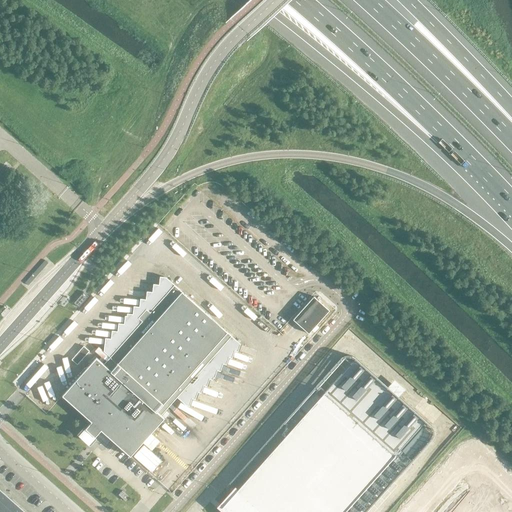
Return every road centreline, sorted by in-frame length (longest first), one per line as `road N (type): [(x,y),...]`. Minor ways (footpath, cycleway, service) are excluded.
road 1 (motorway): [(258,0),(445,135)]
road 2 (motorway): [(299,0),(445,135)]
road 3 (motorway): [(511,138),(368,0)]
road 4 (motorway): [(511,128),(405,0)]
road 5 (unclassified): [(0,345),(104,228)]
